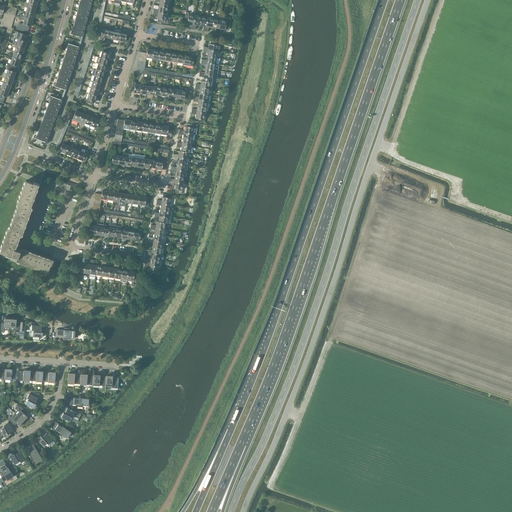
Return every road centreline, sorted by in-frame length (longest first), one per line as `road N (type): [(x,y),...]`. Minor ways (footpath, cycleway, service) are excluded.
road 1 (unclassified): [(427,0),(287,413),(243,511)]
road 2 (trunk): [(241,443),(400,0)]
road 3 (trunk): [(385,0),(230,430)]
road 4 (tertiary): [(16,145),(64,0)]
road 5 (tertiary): [(52,0),(5,141)]
